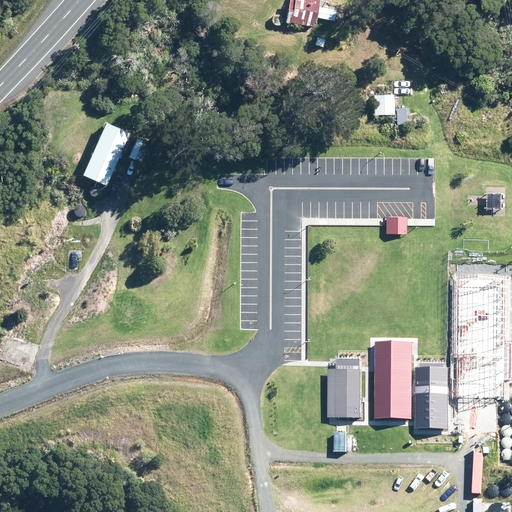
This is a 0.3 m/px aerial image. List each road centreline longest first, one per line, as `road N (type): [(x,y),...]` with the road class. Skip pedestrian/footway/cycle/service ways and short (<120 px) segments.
road 1 (track): [(237,364),(257,325),(269,227),(316,196),(386,196)]
road 2 (track): [(237,364),(266,511)]
